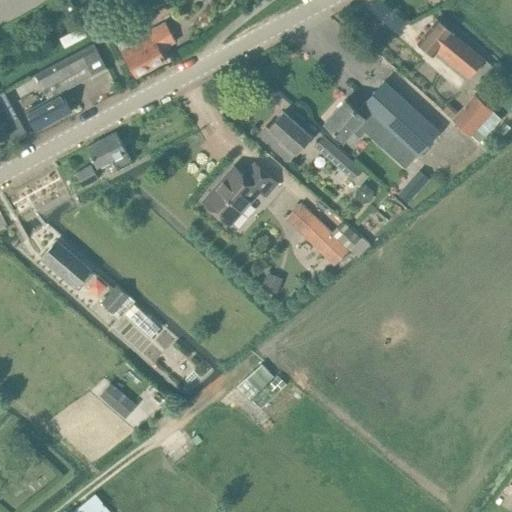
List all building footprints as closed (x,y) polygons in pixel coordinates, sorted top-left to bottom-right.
[(65,18),(77,12),(71,1),(60,7),(65,18)] [(437,50),(455,65),(467,75),(482,57),(451,32),(452,31),(436,18),(417,41),(434,55),(437,50)] [(118,39),(131,65),(137,76),(165,62),(159,51),(175,43),(165,23),(134,40),(130,32),(118,39)] [(81,26),(59,38),(64,47),(86,35),(81,26)] [(47,98),(25,110),(36,130),(71,111),(61,92),(93,75),(107,68),(94,44),(93,42),(44,67),(34,73),(35,76),(38,81),(47,98)] [(324,122),(344,140),(353,131),(359,136),(365,131),(405,166),(416,155),(417,155),(439,132),(384,80),(361,104),(362,105),(357,110),(345,99),(324,122)] [(457,111),(451,118),(471,135),(471,136),(493,111),(493,110),(474,93),(457,111)] [(448,103),(442,110),(451,118),(457,111),(448,103)] [(258,133),(288,160),(295,152),(296,153),(308,140),(310,141),(313,138),(283,110),(269,126),(267,124),(258,133)] [(493,111),(471,136),(479,142),(501,119),(493,111)] [(13,118),(3,123),(9,133),(14,142),(27,134),(17,116),(13,118)] [(0,117),(0,138),(9,133),(3,123),(0,117)] [(127,151),(116,131),(86,147),(97,166),(111,159),(117,169),(132,160),(127,151)] [(362,169),(323,135),(313,145),(353,179),(362,169)] [(232,165),(202,200),(228,223),(258,190),(264,195),(275,182),(253,162),(243,174),(232,165)] [(91,164),(75,173),(82,186),(98,178),(91,164)] [(429,178),(419,170),(397,193),(408,203),(429,178)] [(351,249),(318,218),(302,235),(335,266),(351,249)] [(88,276),(92,271),(56,240),(40,258),(73,286),(85,273),(88,276)] [(265,276),(261,286),(276,292),(281,282),(265,276)] [(114,313),(116,311),(121,316),(124,313),(150,337),(159,328),(133,303),(135,301),(129,296),(115,284),(100,302),(114,313)] [(262,385),(273,375),(261,363),(250,374),(237,385),(249,397),(262,385)] [(109,382),(98,395),(124,418),(135,405),(109,382)] [(110,511),(94,493),(72,511),(110,511)]
